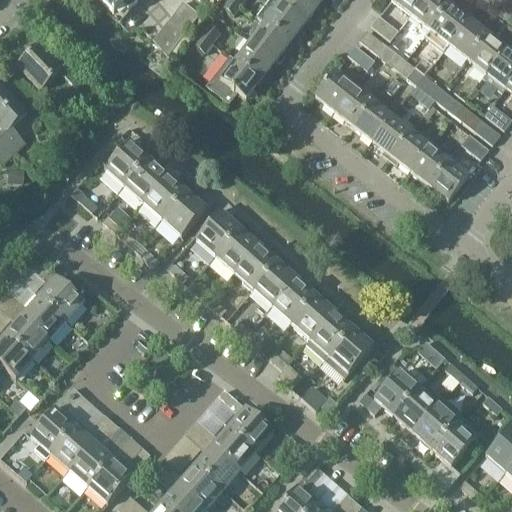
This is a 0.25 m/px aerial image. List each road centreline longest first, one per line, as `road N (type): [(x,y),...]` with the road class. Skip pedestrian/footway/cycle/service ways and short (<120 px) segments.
road 1 (residential): [(463,249),(293,120),(286,106),(364,0)]
road 2 (residential): [(151,311),(87,385),(153,439),(220,365)]
road 3 (residential): [(412,511),(220,365)]
road 4 (residential): [(151,311),(38,240)]
